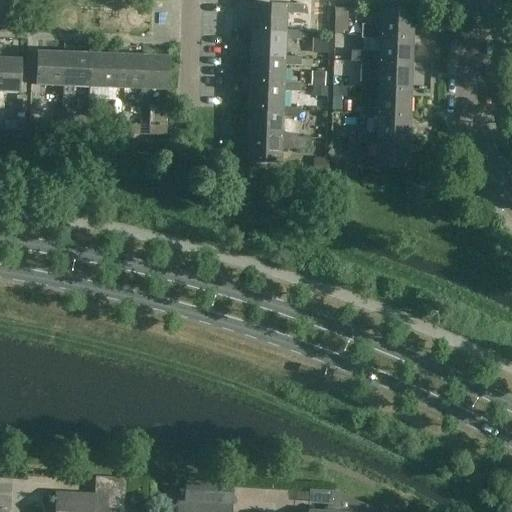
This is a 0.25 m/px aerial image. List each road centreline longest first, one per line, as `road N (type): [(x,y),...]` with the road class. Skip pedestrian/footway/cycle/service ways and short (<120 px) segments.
road 1 (secondary): [(0,271),(259,332),(511,440)]
road 2 (secondary): [(511,405),(342,329),(220,287),(0,239)]
road 3 (residential): [(511,200),(478,166),(466,136),(473,0)]
